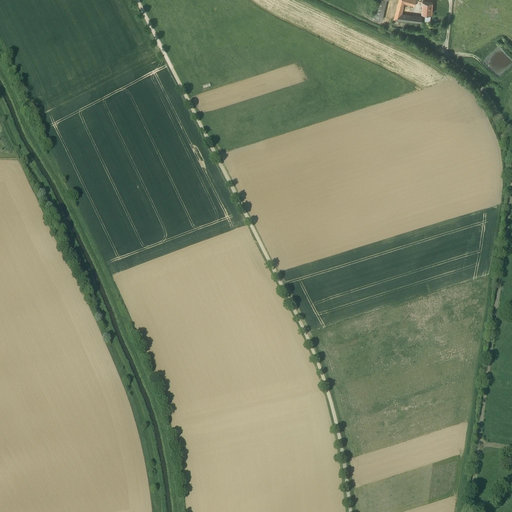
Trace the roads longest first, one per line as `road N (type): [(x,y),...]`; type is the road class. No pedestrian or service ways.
road 1 (unclassified): [(350,511),(335,417),(311,347),(137,0)]
road 2 (track): [(511,192),(470,511)]
